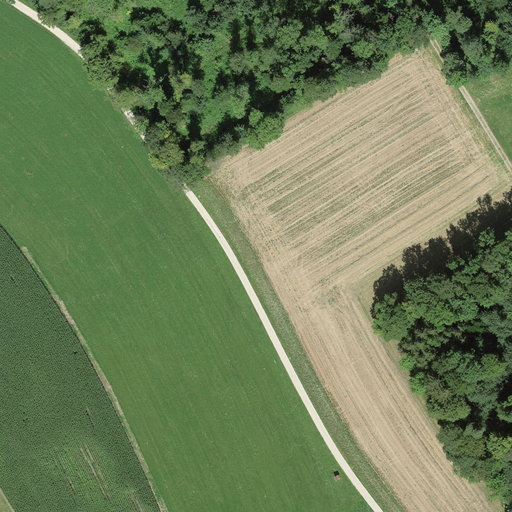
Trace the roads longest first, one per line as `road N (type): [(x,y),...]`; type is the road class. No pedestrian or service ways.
road 1 (track): [(11,0),(79,50),(192,196),(321,431),(379,511)]
road 2 (track): [(414,0),(511,170)]
